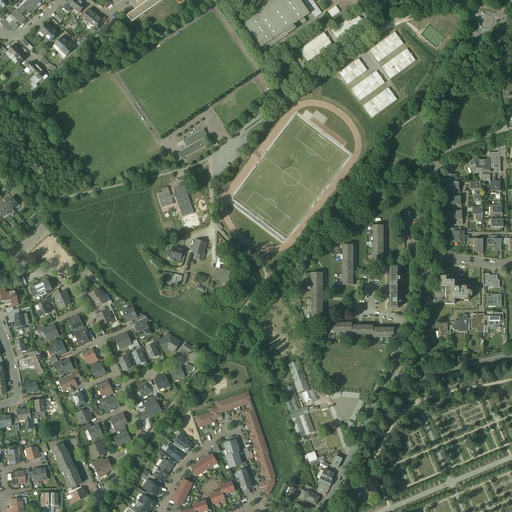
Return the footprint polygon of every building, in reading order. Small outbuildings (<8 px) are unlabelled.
[(31,0),(29,2),(34,7),(36,10),(41,5),(35,0),(31,0)] [(128,0),(135,10),(127,16),(132,22),(163,0),(128,0)] [(300,0),(255,0),(247,6),(254,17),(245,24),(261,48),(264,46),(267,49),(307,22),(304,18),(310,13),(300,0)] [(34,7),(29,2),(28,1),(23,6),(30,14),(32,11),(31,10),(34,7)] [(81,4),(78,1),(73,7),(79,13),(80,13),(85,6),(82,3),(81,4)] [(310,8),(316,18),(322,14),(315,2),(313,4),(314,6),(310,8)] [(17,12),(24,20),(31,15),(30,14),(23,6),(17,12)] [(328,12),(333,18),(341,12),(336,6),(328,12)] [(89,10),(82,18),(85,21),(86,19),(90,22),(95,15),(89,10)] [(24,20),(17,12),(16,11),(10,17),(16,23),(17,22),(20,25),(24,20)] [(102,21),(95,15),(90,22),(97,28),(102,21)] [(10,17),(9,16),(5,20),(11,26),(14,29),(18,26),(16,23),(10,17)] [(72,27),(77,20),(75,18),(69,24),(72,27)] [(321,18),(316,21),(319,26),(324,22),(321,18)] [(5,20),(4,19),(0,22),(0,23),(6,30),(11,26),(5,20)] [(47,23),(40,31),(45,36),(53,29),(47,23)] [(53,29),(45,36),(51,42),(58,34),(53,29)] [(396,32),(370,49),(378,62),(404,45),(396,32)] [(325,33),(300,49),(308,62),(333,45),(325,33)] [(63,37),(56,44),(58,46),(57,47),(60,50),(61,49),(68,42),(63,37)] [(30,45),(24,39),(21,41),(27,47),(30,45)] [(68,42),(61,49),(68,55),(75,48),(68,42)] [(20,52),(15,46),(9,51),(12,55),(13,54),(15,57),(20,52)] [(38,52),(44,57),(48,53),(43,48),(38,52)] [(408,49),(382,66),(390,79),(416,62),(408,49)] [(26,58),(20,52),(15,57),(17,59),(17,60),(20,63),(26,58)] [(359,58),(339,72),(348,85),(368,71),(359,58)] [(40,68),(34,62),(28,67),(34,73),(40,68)] [(46,74),(40,68),(34,73),(40,80),(46,74)] [(378,71),(351,88),(359,101),(386,84),(378,71)] [(390,88),(363,105),(371,117),(398,101),(390,88)] [(204,130),(183,141),(186,147),(207,136),(204,130)] [(202,140),(182,152),(185,158),(206,147),(202,140)] [(480,160),(477,159),(473,160),(474,161),(469,163),(471,167),(473,167),(474,171),(482,171),(490,171),(490,165),(499,165),(499,155),(496,155),(496,153),(490,153),(489,160),(480,160)] [(490,171),(482,171),(482,178),(480,178),(480,182),(481,182),(489,182),(490,182),(490,171)] [(457,183),(457,174),(447,174),(447,179),(446,179),(446,189),(455,189),(455,192),(460,192),(460,183),(457,183)] [(480,182),(473,182),(473,185),(471,185),(471,190),(476,190),(476,197),(481,197),(481,182),(480,182)] [(490,182),(489,182),(489,187),(490,187),(490,191),(500,191),(500,182),(490,182)] [(173,191),(182,219),(195,216),(185,183),(178,185),(179,189),(173,191)] [(12,197),(6,202),(13,209),(15,207),(15,206),(18,204),(12,197)] [(461,197),(445,197),(445,200),(449,200),(449,205),(457,205),(457,208),(461,208),(461,197)] [(13,209),(6,202),(1,207),(7,213),(7,214),(10,212),(11,214),(14,211),(13,209)] [(496,206),(492,206),(492,215),(497,215),(497,216),(502,216),(502,206),(500,206),(496,206)] [(482,207),(475,207),(475,210),(473,210),(473,213),(477,214),(477,220),(483,220),(482,207)] [(462,211),(446,211),(446,214),(450,214),(450,220),(456,219),(456,225),(462,225),(462,211)] [(39,217),(5,248),(9,252),(43,221),(39,217)] [(373,226),(373,246),(384,246),(384,226),(373,226)] [(49,228),(21,253),(25,257),(53,232),(49,228)] [(457,231),(457,228),(449,228),(449,231),(451,231),(451,243),(464,242),(464,231),(457,231)] [(501,238),(487,239),(487,245),(493,245),(494,250),(497,250),(497,249),(502,249),(501,238)] [(483,239),(469,239),(469,244),(474,243),(475,251),(478,251),(478,249),(479,249),(480,255),(483,255),(483,239)] [(207,243),(196,240),(192,252),(192,253),(198,255),(196,260),(203,261),(204,256),(203,256),(207,243)] [(343,245),(343,265),(353,265),(353,245),(343,245)] [(384,266),(384,246),(373,246),(373,266),(384,266)] [(183,250),(173,247),(171,256),(174,257),(174,258),(180,260),(182,255),(183,250)] [(223,260),(218,259),(216,268),(220,269),(221,270),(220,272),(219,272),(218,272),(216,279),(219,280),(220,282),(222,283),(223,282),(224,281),(228,282),(229,278),(228,277),(231,268),(230,268),(230,269),(226,268),(227,267),(224,266),(225,263),(224,263),(225,262),(224,260),(223,260)] [(353,285),(353,265),(343,265),(343,285),(353,285)] [(94,275),(86,267),(82,272),(90,279),(94,275)] [(389,288),(399,288),(399,280),(400,280),(400,277),(399,277),(399,267),(389,267),(389,288)] [(181,284),(182,275),(167,272),(165,281),(181,284)] [(311,290),(323,290),(323,273),(311,273),(311,290)] [(497,278),(492,277),(493,277),(492,277),(492,276),(491,276),(490,277),(489,278),(489,274),(485,274),(485,285),(495,285),(495,287),(499,287),(499,280),(497,280),(497,278)] [(247,280),(252,285),(258,281),(253,275),(247,280)] [(466,290),(466,286),(458,286),(458,287),(454,287),(454,281),(446,281),(446,277),(440,277),(440,287),(445,287),(446,294),(447,294),(447,299),(444,299),(445,305),(449,305),(449,303),(454,303),(454,305),(454,299),(460,299),(460,298),(464,298),(464,301),(469,301),(469,295),(471,295),(471,290),(466,290)] [(48,280),(30,289),(34,298),(40,295),(41,297),(47,294),(46,292),(52,289),(48,280)] [(399,309),(399,288),(389,288),(389,309),(399,309)] [(6,289),(0,290),(2,298),(2,302),(5,302),(5,305),(12,304),(12,306),(13,306),(15,306),(17,306),(19,305),(18,300),(17,295),(16,295),(15,291),(6,293),(6,289)] [(58,289),(52,295),(53,298),(55,297),(55,296),(60,294),(58,289)] [(100,290),(95,292),(93,292),(93,293),(89,295),(90,297),(91,298),(93,301),(95,300),(103,296),(100,290)] [(323,290),(311,290),(311,307),(323,307),(323,290)] [(60,294),(55,296),(55,297),(59,306),(62,305),(63,307),(70,304),(68,300),(69,300),(66,291),(60,294)] [(103,296),(95,300),(96,303),(96,305),(97,307),(103,304),(108,302),(107,302),(105,295),(103,296)] [(501,306),(501,295),(496,295),(496,296),(486,297),(486,305),(496,305),(496,306),(501,306)] [(46,302),(36,307),(39,315),(42,313),(43,315),(52,312),(49,305),(47,302),(46,302)] [(323,324),(323,307),(311,307),(311,323),(323,324)] [(133,308),(129,310),(127,309),(122,311),(127,322),(137,318),(136,317),(133,308)] [(103,313),(98,315),(102,325),(111,322),(110,319),(112,318),(109,310),(103,313)] [(495,318),(491,318),(491,317),(488,317),(488,321),(489,321),(489,326),(495,326),(495,328),(500,328),(500,324),(501,324),(501,321),(503,321),(503,313),(498,313),(498,314),(495,314),(495,318)] [(484,314),(480,314),(480,315),(477,315),(477,320),(475,320),(475,319),(472,319),(472,327),(479,327),(479,331),(484,331),(484,314)] [(23,315),(19,315),(15,316),(16,322),(15,322),(17,328),(25,326),(25,325),(29,325),(27,317),(24,318),(23,315)] [(467,315),(463,315),(463,317),(459,317),(459,321),(459,323),(455,323),(455,329),(462,329),(462,330),(467,330),(467,315)] [(80,321),(78,317),(73,319),(72,319),(69,320),(71,326),(73,325),(75,326),(76,328),(82,325),(81,322),(80,321)] [(142,325),(136,328),(140,337),(145,334),(146,336),(151,334),(146,323),(142,325)] [(331,333),(352,333),(352,326),(352,323),(331,323),(331,333)] [(447,324),(436,324),(436,326),(436,329),(439,329),(440,338),(447,338),(447,324)] [(54,325),(45,329),(46,331),(44,332),(46,338),(48,337),(50,340),(59,336),(54,325)] [(373,335),(373,328),(373,325),(352,326),(352,333),(352,335),(373,335)] [(373,328),(373,335),(373,338),(394,337),(394,328),(373,328)] [(80,334),(76,336),(78,341),(79,344),(80,345),(82,344),(91,340),(87,331),(80,334)] [(127,334),(115,339),(117,343),(117,344),(118,344),(120,350),(131,345),(132,345),(131,343),(127,334)] [(180,343),(168,335),(166,339),(160,342),(163,350),(164,350),(163,348),(167,346),(170,348),(170,349),(174,352),(180,343)] [(23,340),(20,340),(17,341),(15,341),(17,347),(16,348),(17,353),(26,351),(23,340)] [(137,340),(131,343),(132,345),(131,345),(133,349),(138,347),(139,347),(137,340)] [(61,342),(48,348),(52,358),(53,359),(56,357),(66,353),(61,342)] [(153,344),(146,347),(151,359),(159,355),(155,346),(154,344),(153,344)] [(193,348),(186,344),(183,349),(188,352),(191,351),(193,348)] [(139,350),(133,353),(138,365),(146,361),(142,352),(141,350),(139,350)] [(37,351),(30,353),(31,357),(36,356),(38,361),(41,360),(37,351)] [(92,351),(87,353),(86,352),(83,354),(85,359),(87,359),(89,359),(90,361),(96,358),(96,357),(95,355),(94,355),(92,351)] [(31,357),(20,361),(23,370),(35,366),(39,375),(44,373),(38,361),(36,356),(31,357)] [(124,357),(119,359),(124,371),(132,367),(127,357),(127,356),(124,357)] [(69,360),(62,363),(62,361),(59,363),(54,365),(58,372),(61,371),(63,374),(74,369),(69,360)] [(309,389),(299,361),(288,365),(298,393),(309,389)] [(98,365),(92,368),(96,377),(105,373),(101,364),(98,365)] [(180,368),(170,372),(175,381),(185,377),(180,368)] [(78,371),(73,373),(74,376),(76,380),(81,378),(78,371)] [(165,375),(161,377),(160,377),(157,378),(158,378),(156,379),(156,381),(157,384),(159,390),(160,390),(164,388),(165,388),(167,387),(168,386),(169,386),(167,381),(167,380),(165,375)] [(74,376),(60,382),(61,384),(61,385),(63,390),(64,389),(64,390),(66,391),(68,390),(69,391),(75,388),(75,387),(77,386),(75,380),(76,380),(74,376)] [(36,382),(25,386),(28,394),(37,390),(36,387),(38,387),(36,382)] [(107,383),(104,385),(103,384),(98,386),(100,391),(101,390),(103,395),(104,394),(112,391),(110,387),(109,387),(107,383)] [(146,384),(138,387),(140,392),(136,393),(139,399),(144,397),(144,398),(152,395),(151,394),(153,394),(151,389),(149,390),(146,384)] [(293,386),(281,390),(290,413),(301,409),(293,386)] [(317,401),(313,389),(308,391),(312,402),(317,401)] [(79,393),(72,396),(72,397),(73,399),(72,400),(72,402),(73,403),(74,404),(75,404),(77,407),(86,403),(81,392),(79,393)] [(246,394),(240,396),(243,405),(249,404),(248,402),(246,394)] [(240,396),(234,398),(237,406),(240,405),(240,406),(243,405),(240,396)] [(111,399),(106,401),(106,402),(108,406),(108,407),(109,407),(109,406),(112,407),(113,410),(114,409),(120,406),(116,397),(111,399)] [(234,398),(228,399),(232,409),(240,406),(240,405),(237,406),(234,398)] [(50,399),(43,400),(45,412),(56,410),(54,402),(51,403),(50,399)] [(228,399),(223,401),(225,410),(228,409),(229,410),(232,409),(228,399)] [(43,400),(35,401),(37,413),(38,419),(39,419),(39,417),(45,416),(45,412),(43,400)] [(153,401),(145,404),(148,411),(149,414),(154,412),(155,413),(161,411),(159,406),(157,407),(155,400),(153,401)] [(225,410),(223,401),(217,403),(218,408),(220,413),(229,410),(228,409),(225,410)] [(301,409),(290,413),(298,438),(306,435),(299,417),(306,435),(314,432),(308,414),(315,411),(313,407),(309,408),(308,407),(307,408),(307,407),(301,409)] [(218,408),(214,409),(214,410),(211,411),(211,413),(212,413),(213,418),(214,418),(214,420),(222,417),(220,413),(218,408)] [(251,409),(245,411),(247,417),(255,415),(253,409),(251,409)] [(30,410),(23,411),(23,410),(17,410),(19,421),(26,420),(31,419),(30,410)] [(86,411),(84,411),(77,414),(78,418),(80,419),(82,423),(86,421),(88,422),(92,420),(90,417),(91,415),(90,414),(89,410),(88,410),(86,411)] [(148,411),(139,415),(140,416),(141,421),(156,415),(155,413),(154,412),(149,414),(148,411)] [(211,413),(208,414),(204,415),(207,425),(215,422),(214,420),(214,418),(213,418),(212,413),(211,413)] [(123,414),(111,420),(115,429),(122,426),(127,423),(123,414)] [(204,415),(200,417),(196,418),(199,428),(207,425),(204,415)] [(255,415),(247,417),(249,425),(258,422),(255,415)] [(5,416),(0,416),(0,425),(3,425),(3,427),(11,426),(10,417),(5,417),(5,416)] [(31,419),(26,420),(27,429),(32,429),(32,428),(35,428),(34,422),(32,422),(32,419),(31,419)] [(258,422),(249,425),(252,433),(260,430),(258,422)] [(92,428),(88,430),(91,435),(93,440),(103,435),(98,425),(92,428)] [(122,435),(114,438),(118,448),(124,445),(125,445),(126,445),(127,442),(131,441),(127,432),(127,431),(126,428),(119,431),(120,433),(122,434),(122,435)] [(260,430),(252,433),(254,439),(262,436),(260,430)] [(184,436),(182,439),(181,439),(181,440),(178,444),(182,447),(188,451),(192,445),(186,441),(188,439),(181,434),(184,436)] [(262,436),(254,439),(256,445),(264,442),(262,436)] [(236,440),(224,444),(226,450),(238,446),(236,440)] [(264,442),(256,445),(258,450),(266,448),(264,442)] [(68,455),(66,449),(66,450),(63,443),(52,448),(54,455),(55,455),(63,473),(64,472),(71,488),(77,486),(82,483),(80,479),(77,471),(75,467),(74,467),(72,463),(72,462),(69,454),(68,455)] [(101,443),(89,448),(92,453),(91,454),(93,459),(106,453),(104,449),(101,443)] [(217,444),(212,447),(216,455),(221,452),(217,444)] [(238,446),(226,450),(228,456),(238,453),(239,452),(238,446)] [(37,447),(32,449),(32,448),(26,450),(28,457),(30,457),(31,460),(39,458),(40,457),(39,454),(37,447)] [(176,450),(172,447),(171,449),(168,452),(172,455),(171,456),(179,462),(183,456),(176,450)] [(266,448),(258,450),(260,456),(267,454),(268,454),(266,448)] [(317,460),(315,452),(307,455),(309,462),(317,460)] [(238,453),(228,456),(226,456),(228,462),(240,458),(238,453)] [(267,454),(260,456),(259,456),(261,464),(270,461),(267,454)] [(19,455),(9,457),(7,458),(8,460),(9,460),(9,462),(11,461),(11,464),(12,464),(12,465),(14,465),(15,464),(21,463),(19,455)] [(206,457),(207,459),(212,467),(218,463),(212,455),(210,457),(209,456),(206,457)] [(336,456),(331,466),(337,469),(342,459),(336,456)] [(240,458),(228,462),(230,468),(242,464),(240,458)] [(202,462),(207,470),(212,467),(207,459),(205,460),(204,459),(201,461),(202,462)] [(103,462),(94,466),(99,476),(100,477),(103,475),(104,474),(108,472),(108,471),(112,469),(110,464),(108,464),(107,460),(103,462)] [(173,466),(164,460),(159,467),(160,467),(168,473),(173,466)] [(270,461),(261,464),(264,472),(273,469),(270,461)] [(197,465),(202,473),(207,470),(202,462),(200,463),(199,462),(196,464),(197,465)] [(202,473),(197,465),(195,466),(194,465),(191,467),(197,476),(202,473)] [(168,473),(160,467),(154,476),(159,479),(160,478),(164,481),(167,476),(167,477),(169,474),(168,473)] [(45,468),(39,469),(40,481),(47,480),(46,474),(45,468)] [(39,469),(32,470),(32,472),(33,478),(34,482),(40,481),(39,469)] [(141,477),(147,480),(151,472),(145,469),(141,477)] [(244,470),(237,472),(239,478),(248,476),(246,469),(244,470)] [(273,469),(264,472),(266,480),(267,480),(274,477),(274,478),(275,477),(273,469)] [(335,474),(324,469),(319,480),(321,480),(319,483),(321,484),(328,488),(329,486),(335,474)] [(23,471),(20,472),(20,473),(17,473),(19,484),(25,483),(24,478),(23,471)] [(17,473),(14,473),(11,473),(11,474),(12,481),(12,485),(19,484),(17,473)] [(248,476),(239,478),(241,485),(250,482),(248,476)] [(180,485),(181,485),(190,490),(192,484),(184,480),(182,483),(181,482),(180,485)] [(273,483),(267,480),(266,480),(264,485),(272,489),(275,483),(273,483)] [(155,484),(148,481),(144,489),(151,492),(155,484)] [(226,484),(229,493),(235,492),(232,482),(226,484)] [(250,482),(241,485),(244,491),(252,488),(250,482)] [(284,483),(278,496),(282,498),(288,485),(284,483)] [(162,488),(155,484),(151,492),(158,496),(162,488)] [(229,493),(226,484),(220,486),(221,491),(222,491),(223,495),(229,493)] [(328,488),(321,484),(319,488),(322,489),(321,493),(325,495),(326,492),(327,493),(330,487),(329,486),(328,488)] [(178,491),(187,495),(190,490),(181,485),(180,488),(178,487),(177,490),(178,491)] [(272,489),(264,485),(261,491),(269,495),(272,489)] [(294,488),(291,487),(287,495),(292,498),(296,489),(294,488)] [(84,488),(66,496),(68,501),(73,498),(74,502),(88,496),(84,488)] [(320,497),(307,490),(305,494),(303,499),(316,505),(320,497)] [(176,496),(184,500),(187,495),(178,491),(177,493),(176,493),(174,496),(176,496)] [(216,493),(219,502),(225,500),(223,495),(222,491),(221,491),(216,493)] [(46,493),(42,493),(41,493),(41,497),(41,507),(46,507),(46,506),(48,506),(48,502),(49,502),(49,495),(48,495),(48,493),(46,493)] [(58,493),(52,493),(52,495),(49,495),(49,502),(51,502),(51,506),(53,506),(53,507),(58,507),(58,497),(58,493)] [(219,502),(216,493),(210,495),(213,504),(219,502)] [(146,497),(143,495),(143,496),(139,502),(151,510),(152,508),(153,507),(154,506),(154,505),(155,503),(146,497)] [(184,500),(176,496),(175,499),(173,498),(172,501),(175,503),(181,505),(182,506),(184,500)] [(205,501),(199,503),(202,511),(203,511),(208,511),(208,510),(206,502),(205,501)] [(151,510),(139,502),(135,508),(134,509),(138,511),(139,511),(149,511),(150,511),(151,510)] [(196,511),(202,511),(199,503),(193,505),(195,508),(196,511)]
